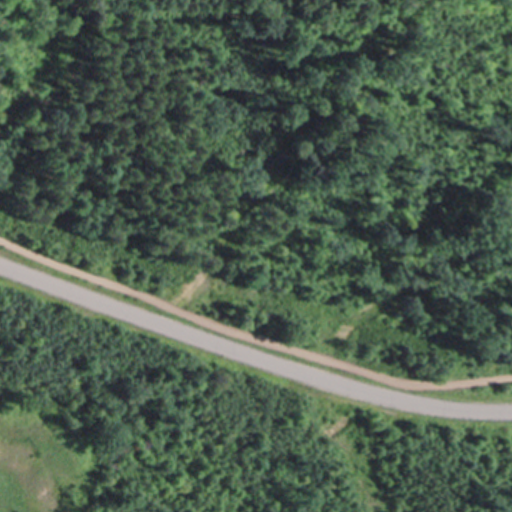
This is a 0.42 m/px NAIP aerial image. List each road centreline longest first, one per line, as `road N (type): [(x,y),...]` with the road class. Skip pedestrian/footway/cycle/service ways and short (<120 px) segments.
road 1 (track): [(0,237),(154,301),(405,382),(511,378)]
road 2 (residential): [(0,263),(371,394),(511,410)]
